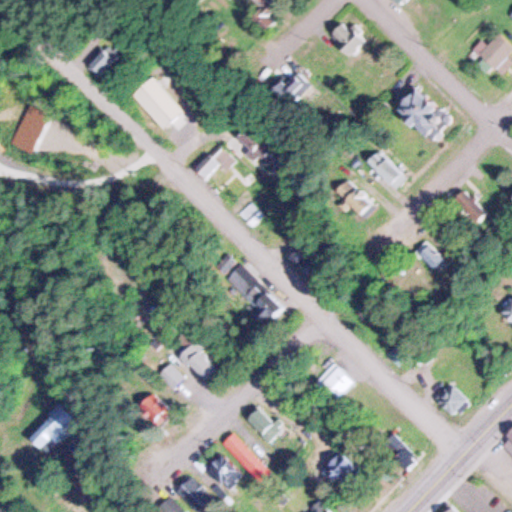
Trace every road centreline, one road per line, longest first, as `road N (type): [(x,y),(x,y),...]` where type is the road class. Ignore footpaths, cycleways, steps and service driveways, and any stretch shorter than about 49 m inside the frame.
road 1 (residential): [(469,447),(324,313),(18,0)]
road 2 (residential): [(324,313),(511,109)]
road 3 (residential): [(134,511),(324,313)]
road 4 (residential): [(511,133),(376,0)]
road 5 (secondary): [(406,511),(511,403)]
